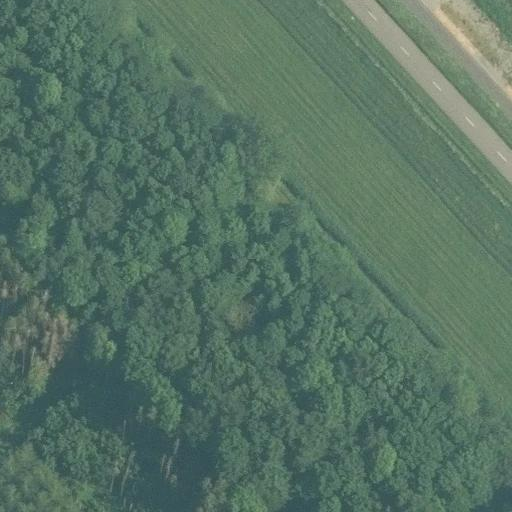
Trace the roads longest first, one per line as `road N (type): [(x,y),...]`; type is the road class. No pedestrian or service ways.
road 1 (track): [(244,208),(0,427)]
road 2 (tertiary): [(356,0),(511,169)]
